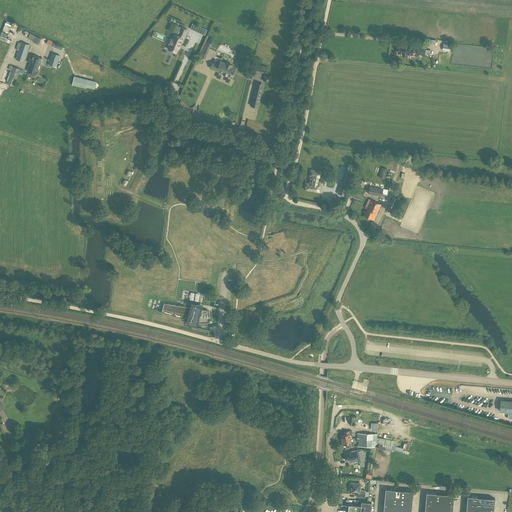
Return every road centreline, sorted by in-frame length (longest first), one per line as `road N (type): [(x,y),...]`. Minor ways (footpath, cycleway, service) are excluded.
road 1 (unclassified): [(354,367),(336,304),(361,246),(359,229),(339,212),(286,197)]
road 2 (track): [(286,197),(329,0)]
road 3 (unclassified): [(511,382),(354,367)]
